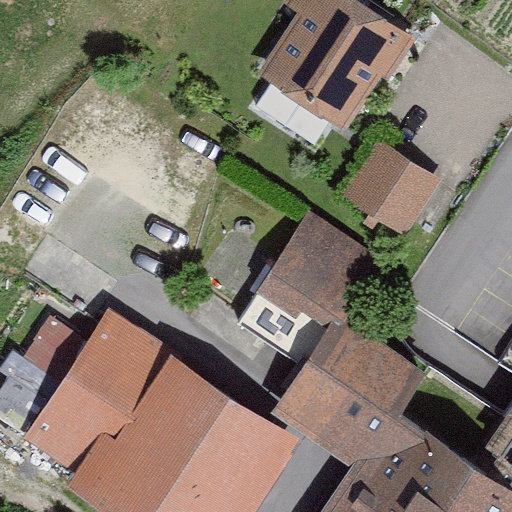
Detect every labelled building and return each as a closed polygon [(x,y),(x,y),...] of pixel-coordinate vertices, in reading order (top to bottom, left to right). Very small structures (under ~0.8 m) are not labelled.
[(388,77),(416,33),(363,0),(283,0),(298,9),(258,70),(346,126),(380,72),(388,77)] [(405,233),(442,175),(380,137),(344,195),(405,233)] [(325,328),(345,313),(383,257),(309,208),(258,288),(325,328)] [(112,511),(250,511),(303,434),(109,305),(24,432),(76,466),(66,481),(112,511)] [(511,511),(511,491),(475,456),(401,408),(426,367),(345,313),(325,328),(275,405),(353,464),(318,511),(511,511)] [(511,395),(475,456),(511,491),(511,395)]
